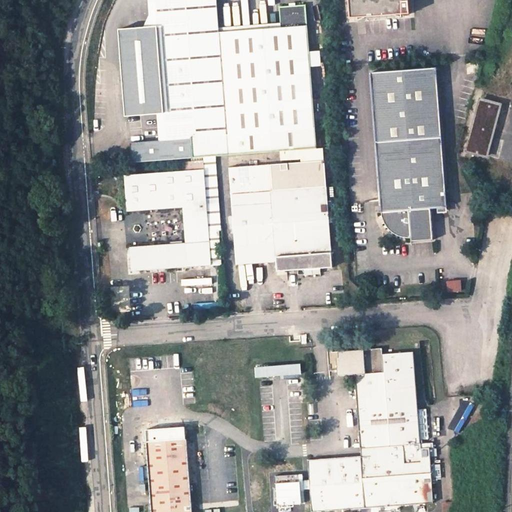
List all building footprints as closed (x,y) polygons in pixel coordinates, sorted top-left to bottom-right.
[(149,0),(158,114),(165,114),(158,19),(218,14),(216,0),(149,0)] [(348,0),(349,15),(401,12),(399,0),(348,0)] [(191,150),(315,140),(305,4),(279,5),(280,25),(219,30),(218,14),(158,19),(165,114),(158,114),(160,140),(190,138),(191,150)] [(437,67),(371,72),(383,214),(384,216),(385,217),(387,220),(389,223),(391,225),(394,227),(396,230),(399,231),(401,232),(405,234),(408,235),(410,235),(412,236),(414,236),(414,241),(436,239),(434,209),(449,208),(437,67)] [(479,99),(465,149),(487,155),(501,105),(479,99)] [(315,140),(191,150),(192,159),(217,157),(315,150),(315,140)] [(267,257),(268,263),(277,262),(278,272),(333,268),(330,224),(336,224),(335,215),(330,215),(326,158),(282,162),(283,169),(274,169),(273,162),(229,166),(237,259),(267,257)] [(211,265),(204,162),(183,163),(184,171),(125,175),(128,211),(185,207),(187,244),(130,248),(132,271),(211,265)] [(311,462),(314,511),(369,511),(432,508),(430,482),(429,470),(428,452),(420,452),(413,354),(382,356),(381,349),(345,352),(344,349),(339,349),(339,354),(327,354),(329,370),(336,369),(345,369),(345,375),(354,374),(360,458),(311,462)] [(257,365),(258,377),(304,374),(304,363),(257,365)] [(437,422),(438,438),(445,438),(443,422),(437,422)] [(194,511),(188,445),(149,447),(154,511),(194,511)] [(437,470),(429,470),(430,482),(438,481),(437,470)]
